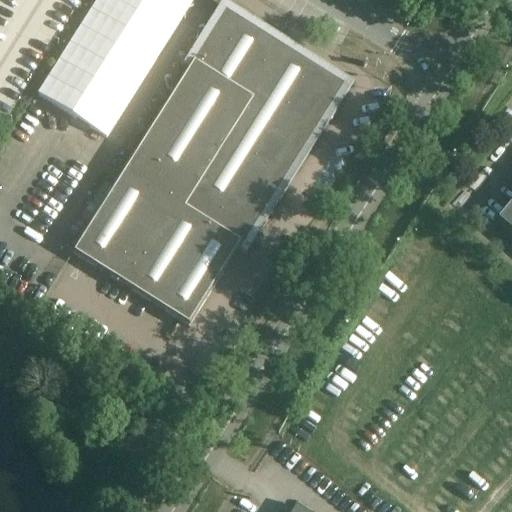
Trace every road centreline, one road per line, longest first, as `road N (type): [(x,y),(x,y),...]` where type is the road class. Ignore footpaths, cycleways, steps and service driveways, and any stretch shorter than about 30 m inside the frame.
road 1 (residential): [(172,511),(448,71)]
road 2 (unclassified): [(448,71),(335,0)]
